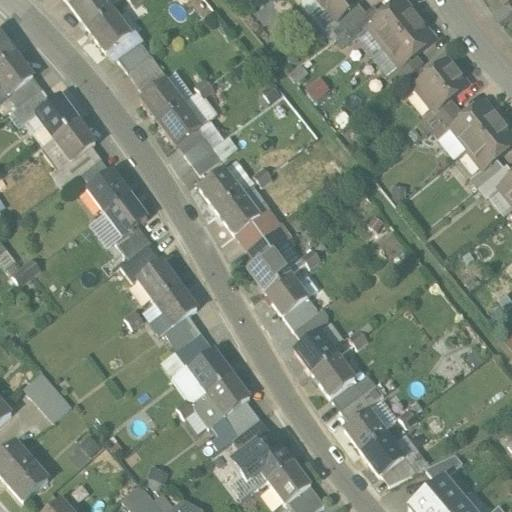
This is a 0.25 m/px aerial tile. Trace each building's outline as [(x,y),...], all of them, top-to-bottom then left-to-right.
[(70,0),(64,5),(69,11),(84,0),(70,0)] [(84,0),(69,11),(87,35),(111,17),(98,0),(84,0)] [(113,0),(98,0),(111,17),(121,9),(113,0)] [(139,0),(134,0),(127,5),(131,10),(142,2),(139,0)] [(317,0),(305,9),(323,32),(329,28),(328,27),(335,22),(317,0)] [(317,0),(335,22),(336,23),(358,5),(353,0),(317,0)] [(381,17),(367,29),(368,30),(383,49),(417,21),(401,1),(381,17)] [(358,5),(336,23),(335,22),(328,27),(329,28),(336,38),(344,31),(365,14),(358,5)] [(365,14),(344,31),(352,42),(368,30),(367,29),(381,17),(373,7),(365,14)] [(111,17),(87,35),(104,58),(110,54),(129,40),(111,17)] [(434,41),(417,21),(383,49),(399,68),(400,69),(414,57),(434,41)] [(336,38),(329,28),(323,32),(322,33),(330,43),(336,38)] [(368,61),(383,49),(368,30),(352,42),(368,61)] [(110,54),(117,64),(137,50),(129,40),(110,54)] [(0,71),(14,61),(0,41),(0,71)] [(137,50),(117,64),(127,77),(149,61),(140,48),(137,50)] [(399,68),(388,77),(396,87),(421,67),(414,57),(400,69),(399,68)] [(14,61),(0,71),(0,95),(6,104),(32,85),(14,61)] [(149,61),(127,77),(145,101),(167,85),(149,61)] [(447,62),(414,88),(433,113),(434,113),(448,102),(467,87),(447,62)] [(145,101),(140,104),(158,127),(182,110),(192,102),(175,79),(174,80),(145,101)] [(32,85),(6,104),(15,116),(41,97),(32,85)] [(204,85),(194,93),(197,98),(208,90),(204,85)] [(208,90),(197,98),(201,104),(212,97),(208,90)] [(15,116),(12,118),(22,131),(34,123),(50,111),(41,97),(15,116)] [(448,102),(434,113),(433,113),(422,121),(430,132),(455,112),(448,102)] [(463,121),(449,131),(450,132),(466,152),(500,124),(484,104),(463,121)] [(50,111),(34,123),(51,147),(75,129),(58,106),(50,111)] [(182,110),(158,127),(175,150),(177,149),(199,133),(182,110)] [(455,112),(430,132),(438,141),(450,132),(449,131),(463,121),(455,112)] [(511,138),(500,124),(466,152),(482,171),(482,172),(496,161),(511,147),(511,138)] [(75,129),(51,147),(68,169),(88,155),(92,152),(75,129)] [(177,149),(184,158),(205,142),(199,133),(177,149)] [(213,136),(205,142),(213,153),(221,147),(213,136)] [(205,142),(184,158),(192,169),(213,153),(205,142)] [(213,153),(192,169),(200,179),(221,163),(213,153)] [(88,155),(68,169),(51,181),(61,195),(76,184),(98,168),(88,155)] [(482,171),(470,181),(478,191),(503,170),(496,161),(482,172),(482,171)] [(235,167),(224,175),(241,198),(252,190),(235,167)] [(98,168),(76,184),(83,193),(105,177),(98,168)] [(478,191),(477,192),(486,202),(498,192),(497,191),(511,178),(511,177),(505,169),(503,170),(478,191)] [(263,173),(252,181),(256,187),(268,179),(263,173)] [(224,175),(199,193),(217,216),(241,198),(224,175)] [(108,178),(84,197),(102,222),(126,203),(108,178)] [(511,178),(497,191),(498,192),(511,208),(511,178)] [(268,179),(256,187),(260,192),(271,184),(268,179)] [(349,179),(329,193),(340,205),(359,191),(349,179)] [(252,190),(241,198),(259,221),(266,216),(252,190)] [(501,221),(511,212),(511,208),(498,192),(486,202),(501,221)] [(241,198),(217,216),(234,239),(259,221),(241,198)] [(126,203),(102,222),(119,244),(134,233),(143,226),(126,203)] [(234,239),(238,242),(258,227),(266,237),(276,229),(266,216),(259,221),(234,239)] [(258,227),(238,242),(246,253),(267,238),(266,237),(258,227)] [(288,245),(276,229),(266,237),(275,249),(278,252),(288,245)] [(119,244),(111,250),(124,270),(146,252),(134,233),(119,244)] [(267,238),(246,253),(254,264),(275,249),(267,238)] [(254,264),(257,267),(272,256),(290,280),(305,269),(300,262),(288,245),(278,252),(275,249),(254,264)] [(311,254),(300,262),(305,269),(316,261),(311,254)] [(290,280),(272,256),(257,267),(247,274),(265,298),(290,280)] [(316,261),(305,269),(308,273),(319,265),(316,261)] [(161,266),(136,284),(153,307),(178,289),(161,266)] [(29,268),(19,275),(24,281),(34,274),(29,268)] [(34,274),(24,281),(27,286),(37,279),(34,274)] [(19,275),(8,283),(13,290),(24,281),(19,275)] [(290,280),(265,298),(282,321),(306,303),(317,294),(307,280),(297,289),(290,280)] [(24,281),(13,290),(16,295),(27,286),(24,281)] [(178,289),(153,307),(172,331),(188,320),(196,313),(178,289)] [(306,303),(282,321),(293,336),(317,318),(306,303)] [(135,315),(124,324),(127,329),(138,320),(135,315)] [(317,318),(293,336),(303,349),(319,337),(326,331),(327,322),(322,315),(317,318)] [(138,320),(127,329),(132,334),(143,326),(138,320)] [(172,331),(163,338),(177,355),(200,338),(188,320),(172,331)] [(359,335),(348,343),(352,349),(363,340),(359,335)] [(336,360),(319,337),(303,349),(295,355),(312,378),(336,360)] [(186,369),(189,374),(213,356),(200,338),(177,355),(176,356),(186,369)] [(363,340),(352,349),(355,354),(367,345),(363,340)] [(230,379),(213,356),(189,374),(206,397),(230,379)] [(354,384),(336,360),(312,378),(330,401),(354,384)] [(191,409),(206,397),(189,374),(186,369),(170,381),(187,404),(191,409)] [(44,379),(25,395),(54,429),(73,413),(44,379)] [(249,403),(230,379),(206,397),(224,421),(245,405),(249,403)] [(365,380),(353,389),(361,400),(373,391),(365,380)] [(361,400),(353,389),(331,405),(339,416),(361,400)] [(373,391),(361,400),(369,409),(382,400),(374,390),(373,391)] [(206,397),(191,409),(195,414),(209,433),(224,421),(206,397)] [(361,400),(339,416),(347,426),(369,409),(361,400)] [(191,409),(187,404),(175,413),(183,423),(195,414),(191,409)] [(260,425),(245,405),(224,421),(239,441),(260,425)] [(0,407),(0,429),(11,420),(0,407)] [(378,408),(369,415),(386,439),(396,432),(378,408)] [(408,414),(398,422),(402,427),(413,419),(408,414)] [(369,415),(344,434),(362,457),(386,439),(369,415)] [(413,419),(402,427),(405,432),(416,424),(413,419)] [(260,425),(239,441),(247,451),(268,436),(260,425)] [(393,449),(386,439),(362,457),(379,480),(380,480),(403,463),(393,449)] [(404,440),(393,449),(403,463),(414,478),(424,474),(428,472),(404,440)] [(49,487),(16,449),(0,462),(0,479),(24,508),(49,487)] [(286,473),(269,449),(245,468),(262,491),(286,473)] [(428,472),(424,474),(436,488),(443,481),(445,483),(461,468),(454,460),(428,472)] [(403,463),(380,480),(388,490),(414,478),(403,463)] [(250,501),(262,491),(245,468),(232,477),(250,501)] [(286,473),(262,491),(277,511),(283,511),(304,497),(286,473)] [(445,483),(443,481),(436,488),(407,511),(453,511),(463,504),(445,483)] [(158,511),(139,490),(121,505),(126,511),(158,511)] [(315,511),(304,497),(283,511),(315,511)]
